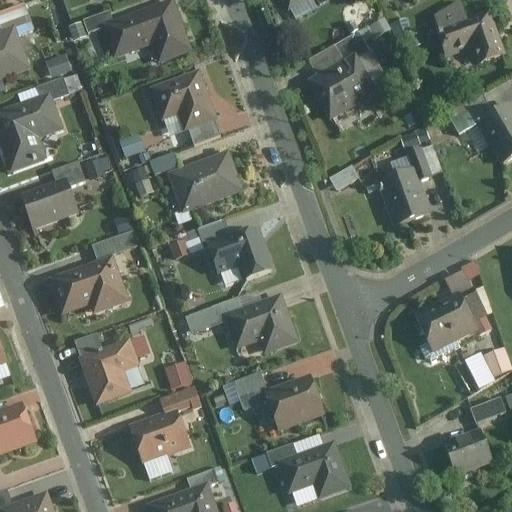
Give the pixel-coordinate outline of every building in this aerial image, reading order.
[(283,0),(291,14),(317,0),(283,0)] [(178,3),(107,31),(121,65),(157,51),(164,69),(198,56),(178,3)] [(511,63),(497,20),(442,40),(451,64),(484,52),(491,71),(511,63)] [(0,86),(35,76),(20,31),(0,37),(0,86)] [(52,78),(71,73),(66,56),(47,61),(52,78)] [(358,57),(312,86),(336,126),(382,97),(358,57)] [(207,77),(158,93),(169,130),(219,114),(207,77)] [(55,98),(0,118),(0,130),(17,177),(53,163),(46,143),(69,135),(55,98)] [(511,111),(484,129),(508,170),(511,167),(511,111)] [(140,136),(119,143),(125,161),(146,154),(140,136)] [(135,186),(181,169),(176,155),(130,173),(135,186)] [(90,164),(95,178),(113,172),(108,158),(90,164)] [(235,159),(178,181),(192,220),(250,198),(235,159)] [(335,194),(361,185),(355,168),(329,177),(335,194)] [(418,178),(376,193),(392,236),(434,222),(418,178)] [(73,184),(24,199),(35,235),(84,220),(73,184)] [(133,222),(114,225),(116,236),(135,232),(133,222)] [(264,235),(217,251),(226,279),(247,272),(253,287),(278,278),(264,235)] [(173,260),(190,256),(187,241),(170,245),(173,260)] [(119,264),(58,284),(69,317),(101,307),(105,319),(134,309),(128,290),(119,264)] [(421,322),(439,358),(493,331),(475,295),(421,322)] [(287,302),(229,322),(240,355),(266,346),(271,361),(304,350),(287,302)] [(0,373),(17,366),(1,327),(0,327),(0,373)] [(136,344),(86,360),(101,409),(137,397),(132,381),(146,377),(136,344)] [(492,378),(511,373),(511,369),(508,350),(487,354),(492,378)] [(470,360),(473,378),(489,375),(487,357),(470,360)] [(176,390),(195,384),(188,362),(168,369),(176,390)] [(319,380),(270,398),(285,437),(333,419),(319,380)] [(476,416),(482,430),(511,419),(505,405),(476,416)] [(0,414),(0,463),(41,451),(28,407),(0,414)] [(185,415),(136,431),(148,468),(198,452),(185,415)] [(451,450),(463,481),(501,467),(489,436),(451,450)] [(300,445),(273,455),(279,469),(283,467),(305,459),(300,445)] [(305,459),(283,467),(295,499),(321,490),(326,503),(359,491),(342,445),(305,459)] [(222,511),(215,490),(153,511),(222,511)] [(59,511),(54,498),(14,511),(59,511)]
